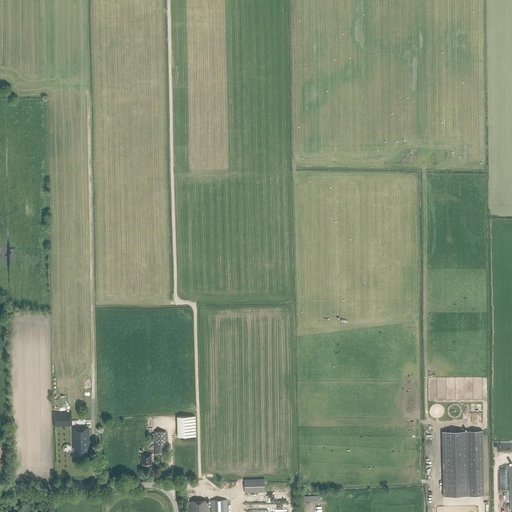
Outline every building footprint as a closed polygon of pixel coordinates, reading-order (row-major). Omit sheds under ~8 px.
[(72,426),(71,412),(53,413),(54,427),(72,426)] [(196,437),(195,416),(177,417),(177,437),(196,437)] [(74,457),(90,457),(89,429),(72,429),(73,451),(74,452),(74,457)] [(442,432),(443,497),(484,497),(482,431),(442,432)] [(166,432),(154,432),(154,433),(152,433),(152,442),(154,442),(154,454),(166,454),(166,432)] [(151,464),(151,454),(142,454),(142,464),(151,464)] [(264,492),(264,479),(244,480),(244,493),(264,492)] [(226,511),(227,500),(211,500),(211,511),(207,511),(207,501),(190,501),(190,511),(226,511)]
